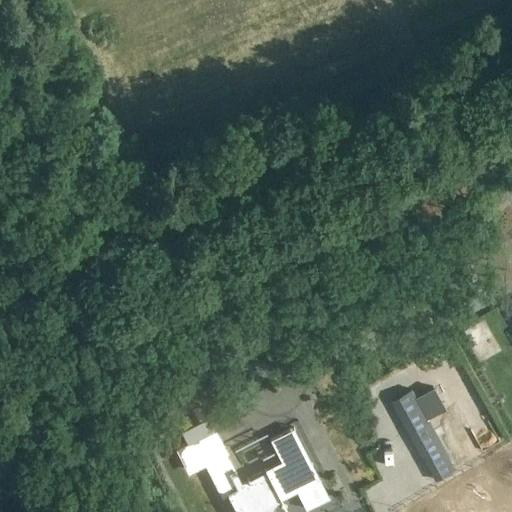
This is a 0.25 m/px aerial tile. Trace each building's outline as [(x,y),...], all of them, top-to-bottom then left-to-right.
[(301,0),(299,0),(298,1),(297,0),(262,0),(266,7),(254,12),(269,42),(280,37),(285,49),(314,35),(305,16),(309,14),(301,0)] [(475,377),(466,382),(476,404),(486,400),(475,377)] [(456,470),(411,390),(393,400),(437,480),(456,470)] [(146,447),(208,414),(201,401),(190,407),(188,403),(137,429),(146,447)] [(181,429),(187,442),(179,447),(190,470),(207,462),(225,496),(229,494),(237,511),(266,511),(267,511),(269,508),(272,506),(275,503),(278,501),(281,500),(281,501),(282,500),(282,499),(298,491),(307,509),(330,497),(295,427),(271,439),(285,466),(269,474),(267,470),(248,480),(249,482),(239,487),(222,455),(227,452),(208,416),(181,429)] [(429,496),(434,511),(444,511),(453,509),(445,489),(429,496)]
